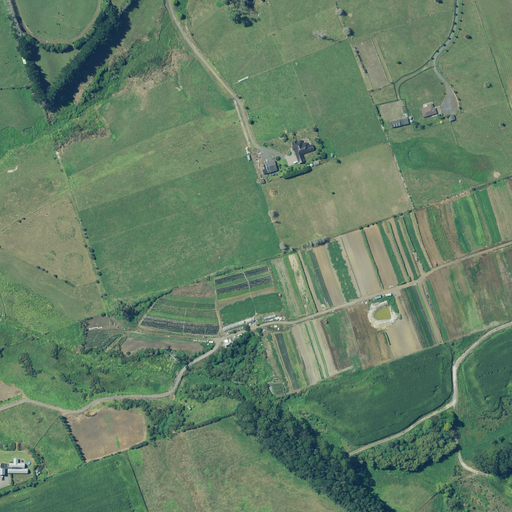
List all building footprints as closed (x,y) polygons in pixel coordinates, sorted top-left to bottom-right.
[(420,109),(423,117),(437,113),(435,107),(433,107),(431,103),(426,104),(427,106),(420,109)] [(391,127),(409,123),(407,117),(390,121),(390,122),(389,123),(390,127),(391,127)] [(292,150),(293,150),(298,163),(304,161),(301,154),(313,150),(311,144),(308,146),(306,142),(302,143),(301,140),(296,141),(296,140),(291,142),(292,146),(291,147),(292,150)] [(261,170),(263,175),(277,170),(273,160),(264,163),(266,168),(261,170)] [(223,327),(224,331),(254,321),(253,317),(223,327)] [(7,469),(7,473),(27,473),(27,469),(21,469),(21,468),(24,468),(24,463),(17,463),(17,458),(13,458),(13,463),(8,463),(8,467),(4,467),(4,463),(0,463),(0,474),(3,474),(4,469),(7,469)]
